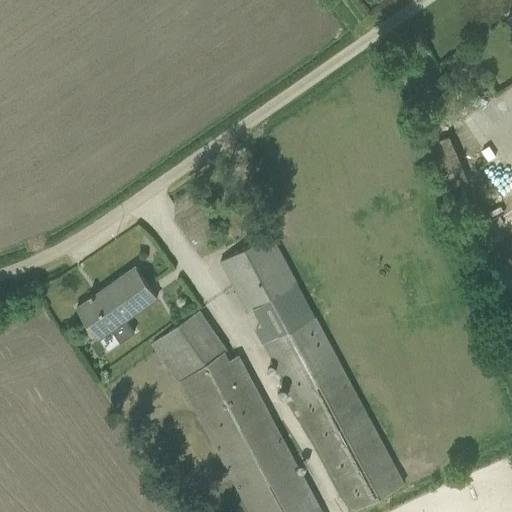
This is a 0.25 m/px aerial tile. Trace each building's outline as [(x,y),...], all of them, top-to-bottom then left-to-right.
[(492,148),(484,152),(477,140),(461,149),(479,179),(502,166),(492,148)] [(270,236),(221,261),(348,511),(361,511),(400,493),(270,236)] [(511,239),(489,254),(511,289),(511,239)] [(102,337),(161,297),(137,263),(78,303),(102,337)] [(198,316),(152,341),(176,379),(241,511),(317,511),(237,359),(227,363),(198,316)]
